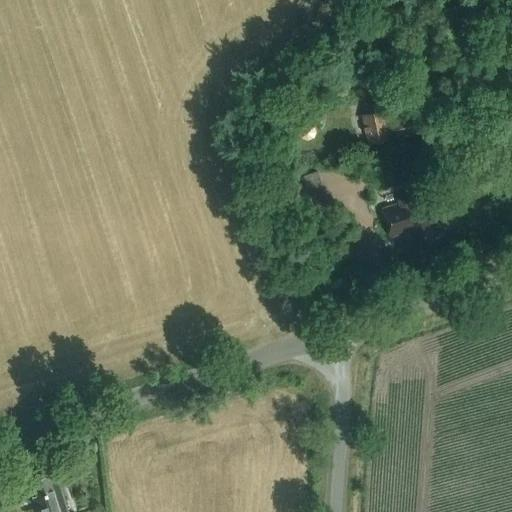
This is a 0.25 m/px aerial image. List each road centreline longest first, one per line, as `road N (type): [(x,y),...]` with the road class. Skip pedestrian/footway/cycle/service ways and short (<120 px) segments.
road 1 (track): [(284,338),(238,154),(244,118),(358,34),(374,0)]
road 2 (tertiary): [(356,313),(0,433)]
road 3 (unclassified): [(341,511),(356,313)]
road 4 (tertiary): [(356,313),(511,261)]
